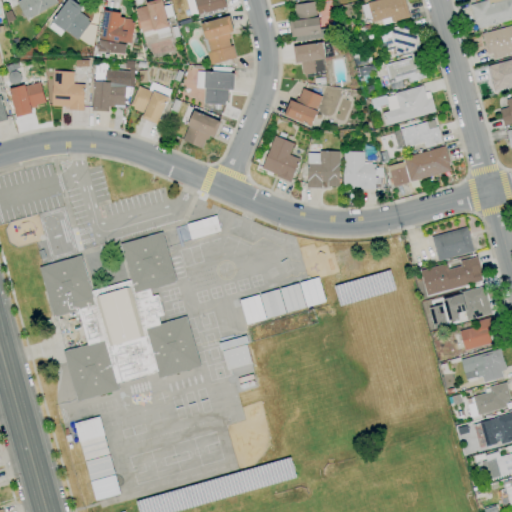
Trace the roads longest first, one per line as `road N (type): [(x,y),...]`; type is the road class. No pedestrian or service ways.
road 1 (residential): [(0,156),(53,142),(118,146),(312,221),(371,223),(511,184)]
road 2 (residential): [(437,0),(511,267)]
road 3 (residential): [(252,0),(268,50),(225,188)]
road 4 (secondary): [(0,349),(43,511)]
